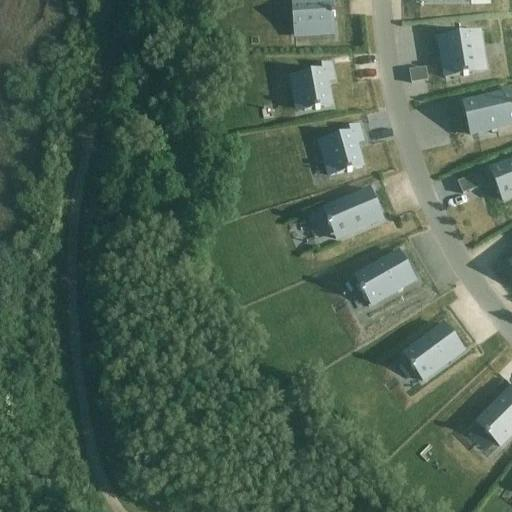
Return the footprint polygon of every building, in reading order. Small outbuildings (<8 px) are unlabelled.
[(292,0),(294,31),(333,29),(333,18),(334,18),(334,13),(332,13),(331,0),(292,0)] [(472,34),(438,40),(445,79),(463,76),(463,78),(468,77),(468,75),(479,74),(472,34)] [(320,73),(297,77),(304,113),(315,111),(315,112),(320,111),(320,110),(331,108),(326,83),(333,82),(330,65),(320,67),(319,67),(320,73)] [(425,70),(409,72),(411,85),(427,82),(425,70)] [(511,92),(463,104),(470,137),(511,126),(511,92)] [(351,172),(362,169),(355,144),(362,142),(357,126),(347,129),(348,135),(326,141),(336,176),(346,173),(347,174),(352,173),(351,172)] [(511,162),(490,171),(502,202),(511,197),(511,162)] [(473,178),(458,184),(462,196),(478,189),(473,178)] [(328,224),(327,224),(329,229),(330,228),(336,241),(382,221),(370,191),(323,211),(328,224)] [(364,295),(370,307),(414,282),(398,254),(354,279),(361,291),(360,292),(362,296),(364,295)] [(414,371),(423,382),(463,353),(444,326),(403,356),(411,367),(410,368),(413,372),(414,371)] [(511,388),(476,424),(486,434),(485,435),(488,439),(489,438),(499,448),(511,435),(511,388)]
